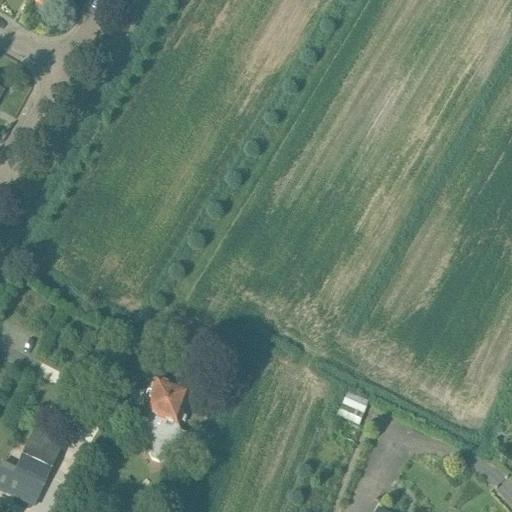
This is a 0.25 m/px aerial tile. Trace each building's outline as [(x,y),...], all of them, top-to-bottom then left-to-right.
[(36,0),(56,12),(62,0),(36,0)] [(65,0),(58,13),(71,20),(79,8),(65,0)] [(178,426),(183,413),(190,394),(157,382),(145,415),(150,417),(148,421),(140,424),(138,431),(141,439),(149,441),(151,448),(149,453),(152,461),(159,464),(167,460),(168,454),(174,451),(180,453),(189,450),(191,442),(187,435),(181,433),(178,426)] [(342,406),(363,415),(368,403),(347,393),(342,406)] [(342,406),(337,417),(358,427),(363,415),(342,406)] [(0,466),(0,493),(30,507),(64,440),(38,427),(17,466),(16,470),(2,463),(0,466)]
